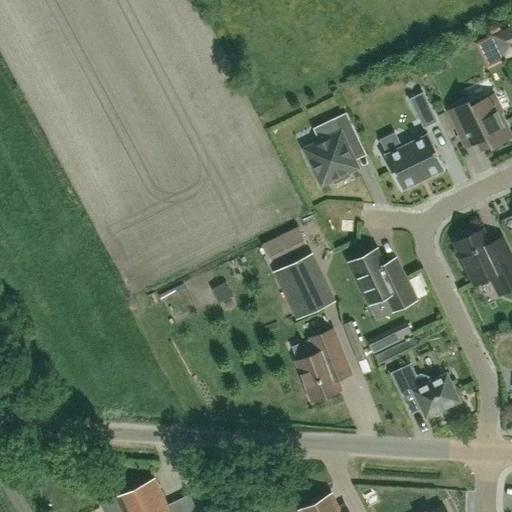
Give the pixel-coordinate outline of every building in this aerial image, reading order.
[(511,50),(511,25),(491,35),(499,52),(501,56),(511,50)] [(499,52),(491,35),(474,43),(482,60),(499,52)] [(436,121),(423,93),(410,99),(423,127),(436,121)] [(467,146),(478,141),(482,150),(510,137),(498,113),(501,112),(493,95),(471,105),(469,101),(449,110),(467,146)] [(349,176),(347,173),(357,168),(346,144),(358,138),(346,113),(334,119),(340,132),(304,149),(321,185),(332,180),(334,183),(349,176)] [(444,169),(428,134),(384,155),(401,190),(444,169)] [(511,287),(511,258),(511,259),(502,238),(489,244),(482,230),(478,232),(474,230),(467,234),(465,238),(455,243),(462,257),(459,258),(465,270),(468,269),(474,283),(487,277),(492,279),(499,294),(511,287)] [(396,261),(385,266),(376,249),(350,262),(370,302),(386,294),(393,309),(414,299),(396,261)] [(326,303),(304,258),(275,272),(297,317),(326,303)] [(412,334),(407,323),(396,329),(401,340),(412,334)] [(349,374),(342,355),(332,329),(311,337),(317,352),(296,360),(312,400),(339,389),(335,379),(349,374)] [(377,337),(368,342),(373,353),(383,348),(377,337)] [(373,356),(378,367),(418,348),(412,337),(373,356)] [(413,391),(425,416),(459,401),(446,374),(430,381),(428,376),(420,374),(416,376),(410,364),(391,373),(402,397),(413,391)] [(171,511),(155,478),(134,488),(145,511),(171,511)] [(145,511),(134,488),(115,497),(122,511),(145,511)] [(348,511),(346,506),(342,507),(338,510),(330,495),(302,510),(303,511),(348,511)]
